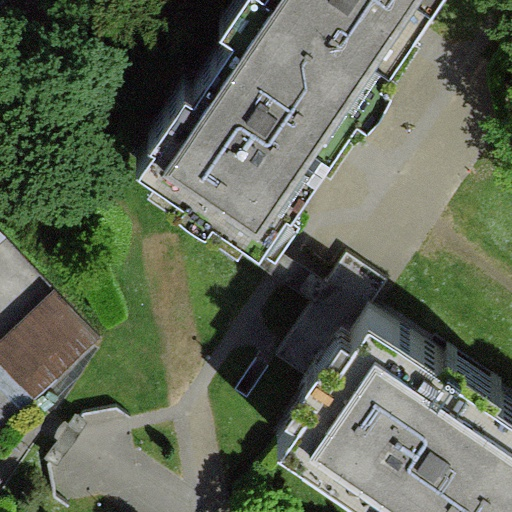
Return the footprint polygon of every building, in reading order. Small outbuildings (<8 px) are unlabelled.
[(39,0),(4,0),(0,4),(0,71),(56,18),(39,0)] [(252,0),(146,157),(264,236),(417,8),(422,0),(252,0)] [(369,299),(373,301),(389,276),(348,249),(326,280),(339,287),(329,304),(315,295),(277,352),(316,378),(369,299)] [(59,290),(0,345),(0,431),(102,336),(59,290)] [(316,378),(279,432),(379,501),(389,489),(411,504),(409,506),(413,511),(486,511),(511,475),(511,396),(382,307),(373,301),(369,299),(316,378)] [(511,511),(511,475),(486,511),(511,511)]
